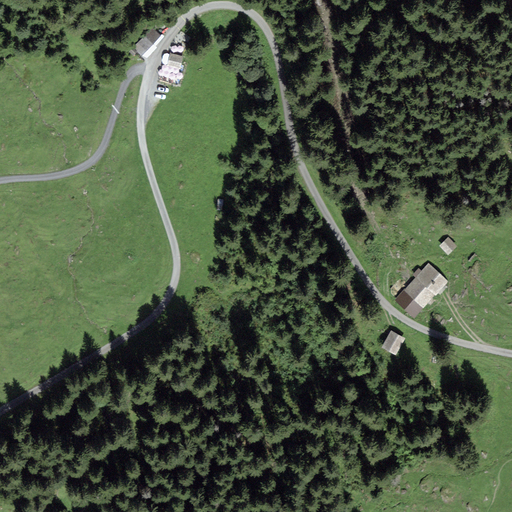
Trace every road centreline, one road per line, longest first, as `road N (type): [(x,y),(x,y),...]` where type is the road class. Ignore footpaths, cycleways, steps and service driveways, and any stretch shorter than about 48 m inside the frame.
road 1 (residential): [(0,411),(137,328),(172,288),(174,244),(140,127),(151,68)]
road 2 (track): [(151,68),(128,74),(102,148),(86,165),(0,179)]
